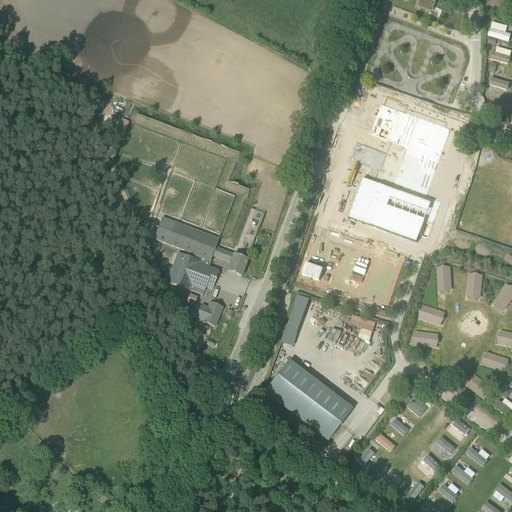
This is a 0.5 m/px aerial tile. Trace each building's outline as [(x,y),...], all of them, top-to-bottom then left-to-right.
[(429,11),(432,3),(422,0),(417,0),(415,6),(429,11)] [(507,43),(510,36),(504,34),(506,27),(491,22),(487,36),(507,43)] [(505,90),(506,84),(493,80),(492,83),(495,84),(494,88),(505,90)] [(355,177),(341,218),(410,241),(413,233),(421,236),(432,203),(417,198),(441,126),(389,108),(392,100),(378,95),(375,103),(372,102),(362,132),(382,139),(378,152),(372,169),(370,168),(366,180),(360,178),(355,177)] [(507,109),(497,106),(499,100),(484,96),(480,109),(505,116),(507,109)] [(121,121),(117,136),(123,138),(127,123),(121,121)] [(348,142),(343,159),(364,166),(360,178),(366,180),(370,168),(372,169),(378,152),(348,142)] [(162,219),(154,240),(167,245),(188,254),(187,256),(187,258),(185,257),(177,254),(166,283),(189,292),(189,291),(202,296),(205,288),(210,290),(211,290),(219,271),(218,270),(207,266),(209,261),(211,261),(212,256),(230,263),(227,272),(241,278),(247,261),(238,257),(233,255),(233,256),(225,252),(215,249),(218,241),(175,224),(162,219)] [(434,267),(435,292),(449,291),(449,266),(434,267)] [(464,298),(479,299),(480,275),(466,274),(464,298)] [(502,313),(511,296),(511,290),(503,284),(489,305),(502,313)] [(189,295),(186,303),(194,306),(197,298),(189,295)] [(298,296),(293,308),(304,312),(309,300),(298,296)] [(200,307),(196,319),(202,322),(202,324),(214,328),(222,308),(210,304),(207,309),(200,307)] [(415,318),(438,326),(443,313),(419,305),(415,318)] [(346,325),(370,333),(373,323),(349,315),(346,325)] [(511,334),(497,330),(493,344),(511,349),(511,334)] [(411,333),(410,347),(435,348),(435,334),(411,333)] [(483,352),(478,365),(503,374),(508,360),(483,352)] [(352,411),(288,362),(264,394),(327,443),(352,411)] [(415,393),(403,406),(417,419),(429,406),(415,393)] [(500,405),(511,412),(511,404),(504,399),(500,405)] [(401,416),(396,422),(391,417),(386,422),(402,437),(412,426),(401,416)] [(454,417),(443,429),(457,443),(469,431),(454,417)] [(391,453),(396,446),(378,434),(373,442),(391,453)] [(446,460),(454,447),(436,436),(428,449),(446,460)] [(464,454),(480,466),(490,453),(475,441),(464,454)] [(405,477),(384,460),(388,455),(371,442),(355,464),(393,493),(405,477)] [(430,478),(438,466),(423,456),(415,467),(430,478)] [(465,475),(469,469),(459,463),(452,473),(466,483),(469,478),(465,475)] [(285,475),(296,483),(300,477),(290,469),(285,475)] [(11,473),(6,478),(12,483),(16,478),(11,473)] [(403,496),(413,503),(424,488),(414,481),(403,496)] [(451,504),(459,493),(448,484),(444,490),(440,487),(436,492),(451,504)] [(511,493),(497,485),(490,497),(500,503),(502,500),(511,506),(511,503),(511,493)] [(105,493),(98,500),(109,510),(115,504),(105,493)] [(419,511),(446,511),(450,507),(430,494),(419,511)]
